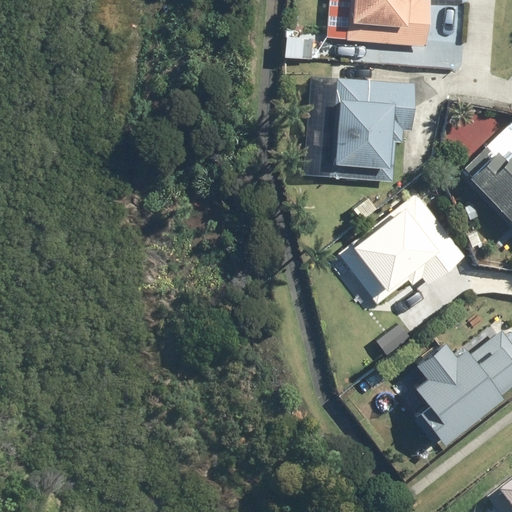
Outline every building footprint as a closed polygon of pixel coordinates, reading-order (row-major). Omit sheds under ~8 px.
[(428,0),(348,0),(345,38),(391,41),(391,43),(425,46),(428,0)] [(392,178),(396,128),(412,129),(414,84),(400,83),(400,82),(338,76),(330,173),(392,178)] [(511,147),(503,157),(493,147),(468,172),(511,216),(511,147)] [(415,273),(424,284),(461,254),(453,245),(455,243),(417,193),(339,253),(377,302),(415,273)] [(396,324),(376,341),(387,355),(408,337),(396,324)] [(415,360),(424,375),(413,383),(418,390),(409,397),(439,437),(511,382),(511,349),(498,331),(469,352),(465,346),(454,354),(444,340),(415,360)] [(511,511),(511,478),(489,497),(500,511),(511,511)]
